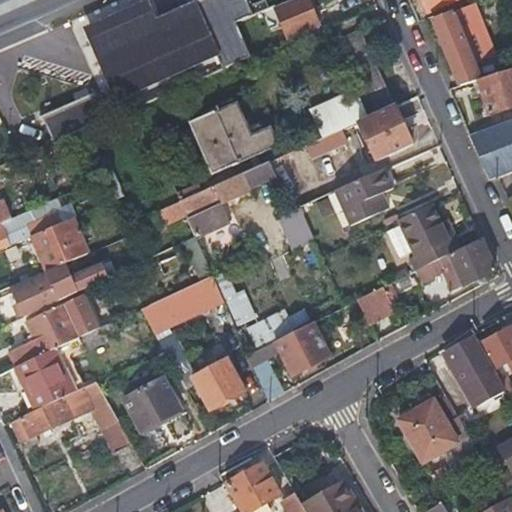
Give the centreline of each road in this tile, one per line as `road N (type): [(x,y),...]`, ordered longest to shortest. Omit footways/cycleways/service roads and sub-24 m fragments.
road 1 (residential): [(393,0),(511,259)]
road 2 (residential): [(327,395),(114,511)]
road 3 (residential): [(511,289),(327,395)]
road 4 (residential): [(327,395),(394,511)]
